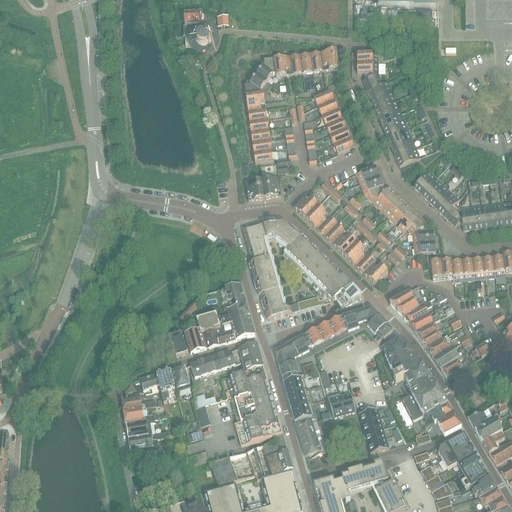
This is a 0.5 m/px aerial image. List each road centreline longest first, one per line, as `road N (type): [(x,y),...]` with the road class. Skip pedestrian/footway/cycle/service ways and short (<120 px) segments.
road 1 (residential): [(134,511),(114,395),(132,379),(262,338)]
road 2 (residential): [(511,248),(464,251),(392,183),(349,82)]
road 3 (residential): [(12,418),(99,194)]
road 4 (residential): [(494,474),(428,362),(378,304)]
road 5 (residential): [(262,338),(314,511)]
road 6 (residential): [(509,356),(482,313),(457,312),(443,291),(411,280),(378,304)]
road 7 (unclassified): [(235,216),(208,60)]
road 8 (unclassified): [(72,0),(95,142)]
road 9 (unclassified): [(95,142),(84,0)]
road 10 (residential): [(371,298),(281,210)]
road 11 (residential): [(220,222),(99,194)]
road 12 (residential): [(220,222),(262,338)]
